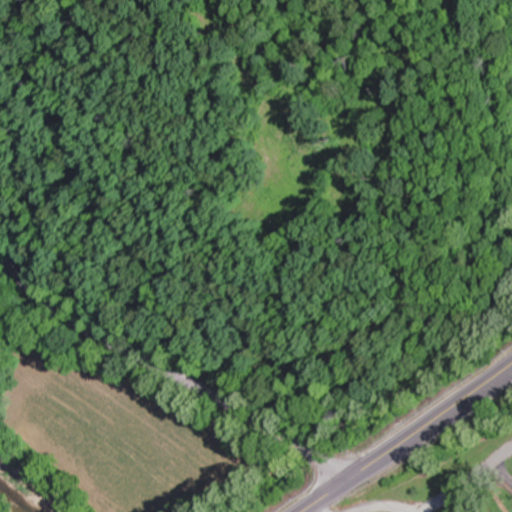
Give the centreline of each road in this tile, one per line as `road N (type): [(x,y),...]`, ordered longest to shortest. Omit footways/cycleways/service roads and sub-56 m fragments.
road 1 (residential): [(346,484),(280,438),(85,332),(0,267)]
road 2 (primary): [(305,511),(511,368)]
road 3 (residential): [(319,503),(322,511),(405,511),(441,502),(511,450)]
